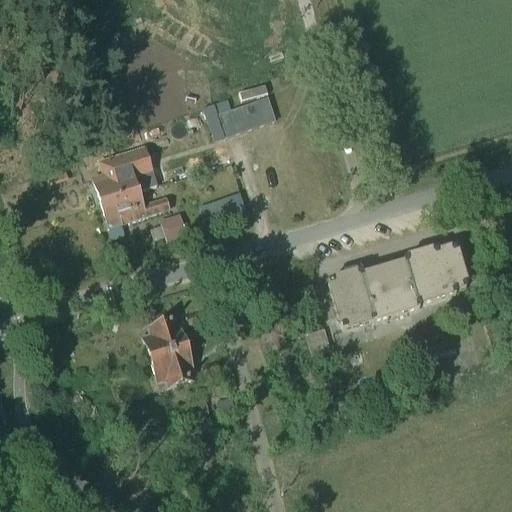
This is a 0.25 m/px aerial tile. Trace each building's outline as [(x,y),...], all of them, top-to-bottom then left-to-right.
[(224,141),(273,125),(266,103),(216,119),(224,141)] [(155,175),(152,166),(128,173),(127,171),(91,183),(99,208),(135,196),(131,182),(155,175)] [(140,211),(135,196),(99,208),(107,233),(144,221),(143,220),(167,213),(164,203),(140,211)] [(178,218),(160,224),(166,244),(184,238),(178,218)] [(464,289),(453,253),(435,258),(434,255),(402,265),(403,269),(360,282),(359,277),(326,286),(340,334),(418,311),(418,309),(465,295),(463,289),(464,289)] [(496,268),(477,274),(484,296),(490,294),(502,290),(502,289),(496,268)] [(188,330),(202,326),(199,315),(185,319),(188,330)] [(174,330),(173,324),(147,332),(150,340),(141,342),(150,371),(186,361),(176,329),(174,330)] [(322,333),(304,339),(310,361),(329,355),(322,333)] [(191,384),(190,378),(191,377),(186,361),(150,371),(155,386),(164,384),(167,392),(191,384)] [(204,380),(218,376),(215,366),(201,371),(204,380)] [(185,423),(208,418),(204,403),(182,408),(185,423)]
